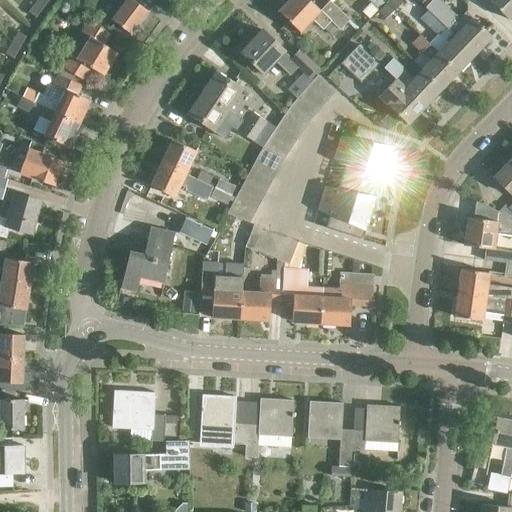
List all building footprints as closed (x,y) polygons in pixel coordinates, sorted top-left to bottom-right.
[(130,34),(147,11),(132,0),(112,0),(121,6),(111,19),(130,34)] [(319,11),(308,0),(288,0),(278,11),(299,32),(311,20),(321,29),(329,21),(339,30),(348,20),(328,1),(319,11)] [(454,35),(474,54),(491,37),(465,12),(459,19),(439,0),(432,0),(425,8),(427,10),(446,27),(454,35)] [(511,15),(511,0),(488,0),(508,20),(511,15)] [(42,8),(36,2),(28,12),(35,18),(42,8)] [(378,10),(370,3),(362,12),(370,19),(378,10)] [(437,36),(446,27),(427,10),(419,19),(437,36)] [(109,62),(115,52),(103,45),(110,34),(88,21),(81,32),(90,37),(77,59),(70,54),(62,68),(84,81),(91,68),(101,75),(103,73),(105,74),(111,63),(109,62)] [(307,77),(316,67),(298,50),(290,59),(282,52),(283,51),(260,29),(239,51),(262,73),(274,61),(289,74),(296,66),(307,77)] [(17,32),(11,43),(19,47),(25,36),(17,32)] [(421,70),(441,89),(458,72),(438,53),(429,44),(419,35),(411,43),(421,52),(429,62),(421,70)] [(438,53),(458,72),(474,54),(454,35),(438,53)] [(5,54),(13,58),(19,47),(11,43),(5,54)] [(379,63),(365,51),(346,71),(360,83),(379,63)] [(392,58),(383,67),(395,79),(404,70),(392,58)] [(441,89),(421,70),(404,88),(424,106),(441,89)] [(249,114),(232,102),(241,89),(215,71),(200,92),(260,132),(267,122),(250,111),(249,114)] [(37,92),(32,102),(79,124),(90,101),(77,94),(81,85),(57,74),(52,86),(64,91),(58,105),(48,100),(49,98),(37,92)] [(317,76),(308,86),(326,101),(334,92),(317,76)] [(395,79),(379,97),(407,124),(424,106),(404,88),(395,79)] [(326,101),(308,86),(300,94),(318,111),(326,101)] [(186,114),(213,131),(221,119),(238,130),(237,131),(253,142),(260,132),(200,92),(186,114)] [(310,122),(318,111),(300,94),(290,104),(290,105),(310,122)] [(79,124),(32,102),(28,112),(40,118),(41,115),(51,120),(43,135),(68,147),(79,124)] [(290,105),(282,117),(303,131),(310,122),(290,105)] [(282,117),(276,126),(297,141),(303,131),(282,117)] [(297,141),(276,126),(270,136),(290,150),(297,141)] [(340,136),(336,148),(385,163),(393,138),(357,127),(353,140),(340,136)] [(284,160),(290,150),(270,136),(262,147),(284,160)] [(171,140),(160,163),(185,174),(196,151),(171,140)] [(30,141),(18,173),(53,186),(62,161),(40,153),(42,145),(30,141)] [(284,160),(262,147),(256,159),(278,171),(284,160)] [(336,148),(333,159),(346,163),(341,177),(377,188),(385,163),(336,148)] [(511,159),(510,158),(492,177),(511,196),(511,203),(507,208),(504,205),(497,212),(511,218),(511,159)] [(272,181),(278,171),(256,159),(251,169),(272,181)] [(185,174),(160,163),(149,186),(174,198),(185,174)] [(272,181),(251,169),(246,179),(267,191),(272,181)] [(196,179),(208,184),(211,177),(199,172),(196,179)] [(324,187),(321,198),(369,213),(377,188),(341,177),(337,191),(324,187)] [(204,193),(208,184),(196,179),(192,188),(204,193)] [(218,179),(215,187),(231,194),(235,186),(218,179)] [(261,202),(267,191),(246,179),(240,190),(261,202)] [(231,194),(215,187),(210,197),(227,205),(231,194)] [(261,202),(240,190),(234,200),(255,212),(261,202)] [(0,236),(6,238),(8,228),(30,234),(40,201),(14,194),(6,219),(0,217),(0,236)] [(321,198),(317,210),(329,214),(325,228),(361,239),(369,213),(321,198)] [(249,222),(255,212),(234,200),(227,213),(249,222)] [(484,260),(505,263),(511,264),(511,248),(493,246),(496,231),(511,232),(511,218),(497,212),(476,202),(474,219),(468,218),(464,245),(485,248),(484,260)] [(211,245),(217,233),(193,222),(188,234),(211,245)] [(244,240),(245,224),(232,223),(232,240),(244,240)] [(245,246),(257,251),(265,229),(253,225),(245,246)] [(163,281),(174,233),(149,227),(143,254),(129,250),(120,287),(136,291),(139,276),(163,281)] [(275,233),(265,229),(257,251),(267,255),(275,233)] [(287,237),(275,233),(267,255),(278,259),(287,237)] [(297,242),(287,237),(278,259),(289,263),(297,242)] [(0,282),(29,287),(33,262),(4,258),(1,277),(0,277),(0,282)] [(511,277),(511,264),(505,263),(503,276),(511,277)] [(460,270),(457,293),(510,300),(511,289),(487,285),(488,273),(460,270)] [(282,300),(283,280),(283,272),(271,271),(271,279),(259,278),(258,293),(242,292),(240,318),(268,320),(269,299),(282,300)] [(373,274),(362,273),(340,272),(339,289),(322,288),(322,297),(320,323),(349,325),(350,305),(371,306),(373,274)] [(212,316),(240,318),(242,292),(243,277),(201,275),(200,295),(213,296),(212,316)] [(292,321),(320,323),(322,297),(305,296),(306,281),(283,280),(282,300),(294,301),(292,321)] [(0,282),(0,305),(2,306),(0,316),(0,317),(20,320),(21,309),(25,310),(29,287),(0,282)] [(511,300),(510,300),(457,293),(453,317),(482,321),(483,310),(503,313),(502,323),(511,324),(511,300)] [(0,333),(0,357),(22,358),(23,335),(0,333)] [(22,358),(0,357),(0,382),(21,383),(22,358)] [(163,440),(164,415),(153,414),(154,393),(115,391),(113,426),(151,428),(150,440),(163,440)] [(244,459),(245,459),(247,423),(234,422),(236,396),(202,394),(199,442),(233,444),(233,442),(245,443),(244,459)] [(247,423),(245,459),(257,460),(258,445),(290,447),(293,400),(259,398),(258,424),(247,423)] [(21,399),(0,399),(0,424),(0,430),(22,429),(21,399)] [(351,450),(352,450),(353,430),(341,429),(343,403),(310,401),(307,437),(340,439),(338,466),(350,467),(351,450)] [(353,430),(352,450),(364,450),(364,440),(397,443),(399,406),(366,404),(365,430),(353,430)] [(499,476),(509,478),(511,463),(511,421),(497,418),(491,444),(505,447),(499,476)] [(10,438),(0,438),(0,486),(11,486),(10,472),(22,472),(22,446),(10,446),(10,438)] [(165,454),(113,455),(113,483),(143,482),(143,470),(170,469),(170,463),(189,462),(189,441),(165,441),(165,454)] [(349,478),(350,469),(331,468),(330,477),(349,478)] [(397,511),(399,492),(371,490),(368,511),(397,511)] [(511,511),(511,494),(507,494),(506,507),(480,504),(479,511),(511,511)]
